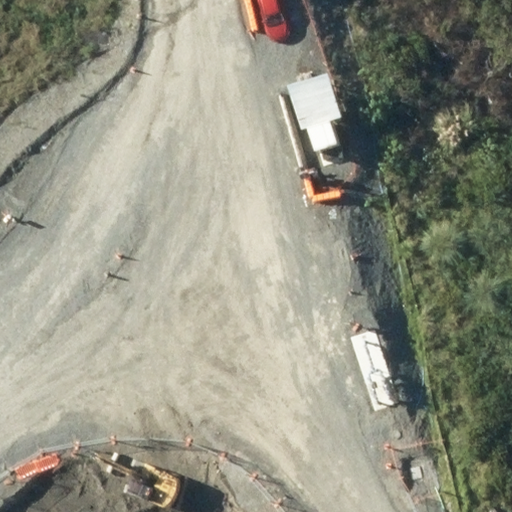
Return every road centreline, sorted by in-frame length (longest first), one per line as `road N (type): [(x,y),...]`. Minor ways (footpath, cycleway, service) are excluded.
road 1 (residential): [(185,0),(215,133),(82,321),(0,339)]
road 2 (unknown): [(215,133),(351,511)]
